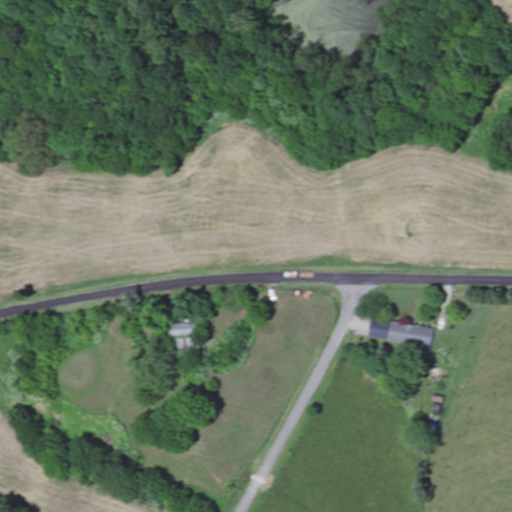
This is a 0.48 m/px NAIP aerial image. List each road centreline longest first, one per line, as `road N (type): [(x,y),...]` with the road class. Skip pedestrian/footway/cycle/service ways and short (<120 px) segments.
road 1 (residential): [(511,281),(201,279),(0,313)]
road 2 (residential): [(242,511),(341,334),(362,278)]
